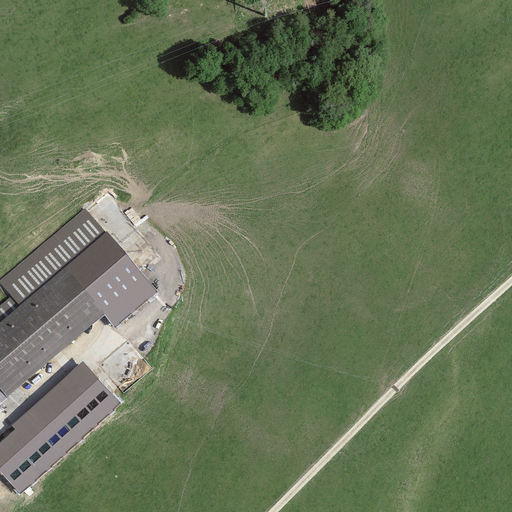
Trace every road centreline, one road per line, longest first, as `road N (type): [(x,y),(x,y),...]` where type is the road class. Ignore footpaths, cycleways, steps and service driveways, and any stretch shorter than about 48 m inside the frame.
road 1 (track): [(273,511),(511,281)]
road 2 (unknown): [(0,417),(103,327)]
